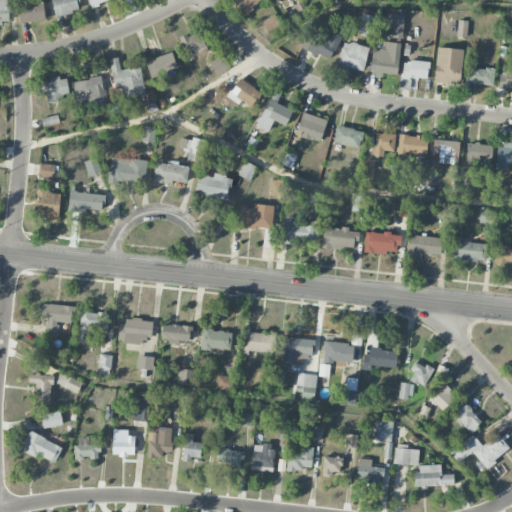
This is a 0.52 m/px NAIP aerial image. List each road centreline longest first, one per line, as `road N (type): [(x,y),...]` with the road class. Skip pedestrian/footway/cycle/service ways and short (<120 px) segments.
road 1 (residential): [(511,499),(485,511),(124,497),(0,510)]
road 2 (tertiary): [(511,309),(0,251)]
road 3 (residential): [(511,112),(399,108),(325,91),(247,43),(207,0)]
road 4 (residential): [(0,361),(24,129),(23,57)]
road 5 (residential): [(184,0),(107,39),(0,57)]
road 6 (residential): [(511,395),(425,300)]
